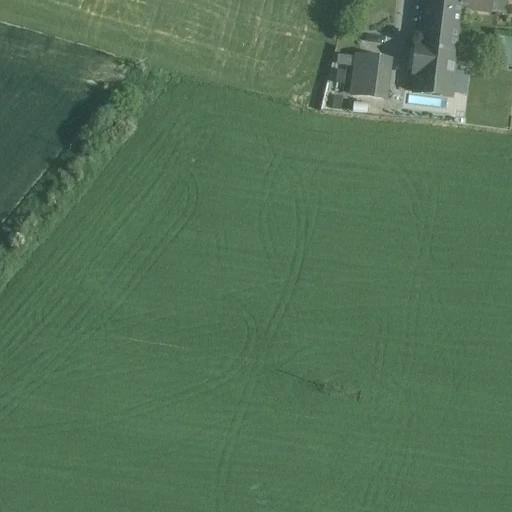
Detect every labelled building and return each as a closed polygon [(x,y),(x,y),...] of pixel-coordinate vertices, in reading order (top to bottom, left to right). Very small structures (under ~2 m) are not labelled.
[(425,0),(425,4),(426,4),(425,14),(459,19),(460,9),(506,15),(507,0),(425,0)] [(459,19),(425,14),(422,37),(456,41),(459,19)] [(456,41),(422,37),(415,94),(449,98),(456,41)] [(501,67),(511,67),(511,37),(502,37),(501,67)] [(374,61),(357,59),(354,82),(371,84),(374,61)] [(371,84),(354,82),(352,97),(369,99),(371,84)]
